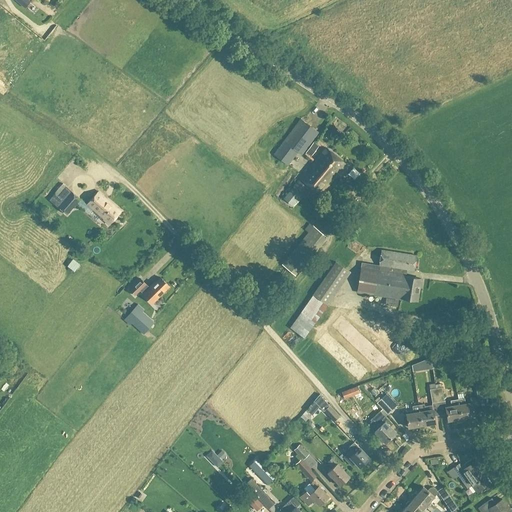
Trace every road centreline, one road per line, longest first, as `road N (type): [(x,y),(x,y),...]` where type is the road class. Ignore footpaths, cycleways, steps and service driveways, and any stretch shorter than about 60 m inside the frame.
road 1 (tertiary): [(511,400),(472,266),(408,166),(363,122),(192,0)]
road 2 (residential): [(363,511),(420,451),(511,434)]
road 3 (residential): [(0,88),(98,159)]
